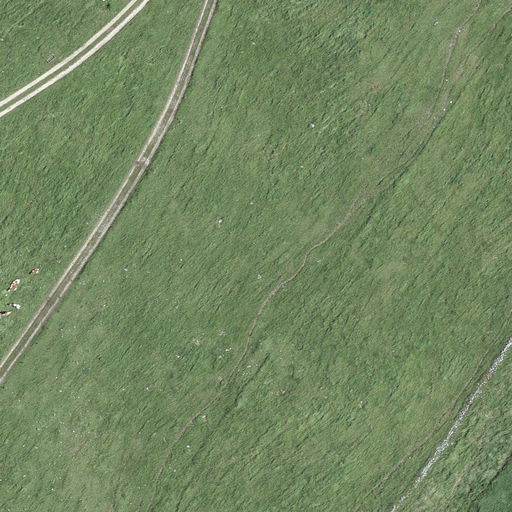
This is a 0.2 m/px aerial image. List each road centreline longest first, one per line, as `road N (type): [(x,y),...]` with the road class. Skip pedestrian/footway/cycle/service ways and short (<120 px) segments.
road 1 (track): [(212,0),(168,117),(0,373)]
road 2 (track): [(140,0),(78,58),(0,110)]
